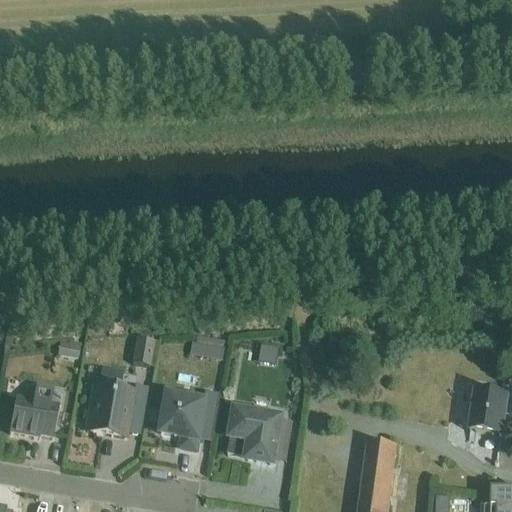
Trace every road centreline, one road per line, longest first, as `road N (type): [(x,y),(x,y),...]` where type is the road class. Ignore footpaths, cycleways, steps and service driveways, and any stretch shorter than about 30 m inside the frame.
road 1 (unclassified): [(0,85),(511,58)]
road 2 (track): [(0,299),(511,272)]
road 3 (residential): [(0,476),(180,505)]
